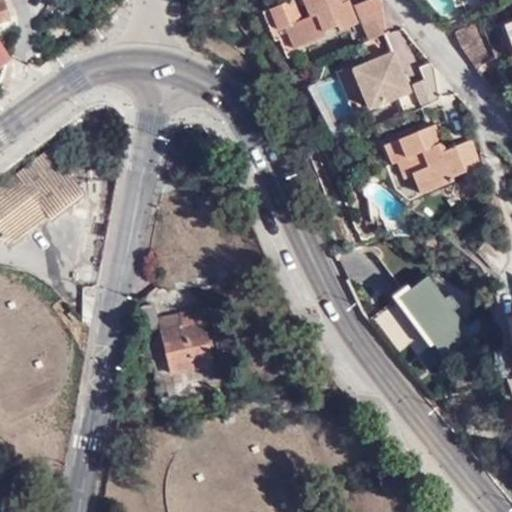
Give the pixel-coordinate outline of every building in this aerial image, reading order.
[(4,0),(0,0),(0,21),(10,18),(4,0)] [(336,0),(301,0),(268,14),(276,37),(286,34),(294,54),(324,43),(322,37),(334,33),(336,37),(356,30),(347,6),(340,8),(336,0)] [(354,12),(368,45),(383,39),(382,10),(376,3),(354,12)] [(50,30),(59,10),(46,4),(36,24),(50,30)] [(462,47),(487,38),(481,21),(456,30),(462,47)] [(475,67),(494,57),(487,38),(462,47),(475,67)] [(0,98),(2,97),(0,94),(0,89),(13,63),(0,44),(0,98)] [(392,57),(352,71),(366,111),(406,95),(392,57)] [(417,71),(429,107),(436,104),(437,77),(428,66),(417,71)] [(443,181),(479,169),(469,142),(441,153),(433,129),(382,148),(388,165),(394,163),(404,159),(409,175),(417,196),(445,186),(443,181)] [(51,144),(52,146),(61,139),(56,134),(47,140),(51,144)] [(85,189),(72,172),(65,162),(52,146),(51,144),(19,169),(20,172),(0,186),(0,239),(1,240),(18,237),(51,212),(52,214),(85,189)] [(65,162),(72,172),(80,164),(74,156),(65,162)] [(399,178),(409,175),(404,159),(394,163),(399,178)] [(223,278),(222,254),(160,257),(161,281),(223,278)] [(438,284),(401,310),(412,324),(404,329),(416,348),(460,318),(457,313),(466,306),(456,292),(448,297),(438,284)] [(202,312),(158,323),(154,307),(142,310),(148,333),(160,330),(161,335),(165,335),(175,377),(214,367),(202,312)]
